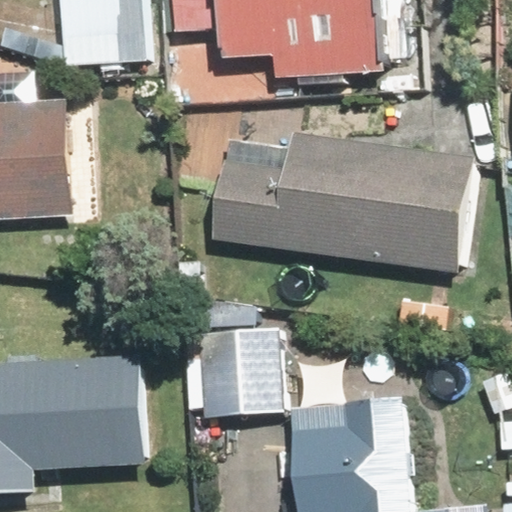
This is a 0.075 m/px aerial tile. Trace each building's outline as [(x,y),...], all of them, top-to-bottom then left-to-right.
[(150,53),(148,0),(63,0),(64,55),(150,53)] [(187,0),(188,24),(229,22),(231,61),(292,58),(294,84),(392,80),(388,0),(187,0)] [(0,103),(0,225),(78,222),(72,100),(0,103)] [(282,174),(219,166),(210,244),(460,276),(475,157),(287,133),(282,174)] [(285,334),(192,332),(191,418),(284,419),(285,334)] [(0,498),(40,498),(40,474),(145,473),(143,364),(0,366),(0,498)] [(292,403),(292,511),(413,511),(413,403),(292,403)]
